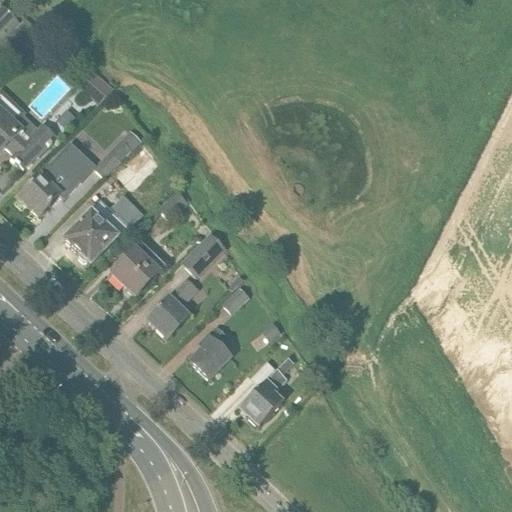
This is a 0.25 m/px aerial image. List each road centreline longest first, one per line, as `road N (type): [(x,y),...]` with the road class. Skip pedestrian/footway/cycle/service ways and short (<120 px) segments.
road 1 (unclassified): [(284,511),(134,370)]
road 2 (unclassified): [(134,370),(0,244)]
road 3 (track): [(443,511),(354,367)]
road 4 (secondary): [(207,511),(179,456),(142,419),(104,402)]
road 5 (secondary): [(104,402),(0,304)]
road 6 (secondary): [(104,402),(157,476),(171,511)]
